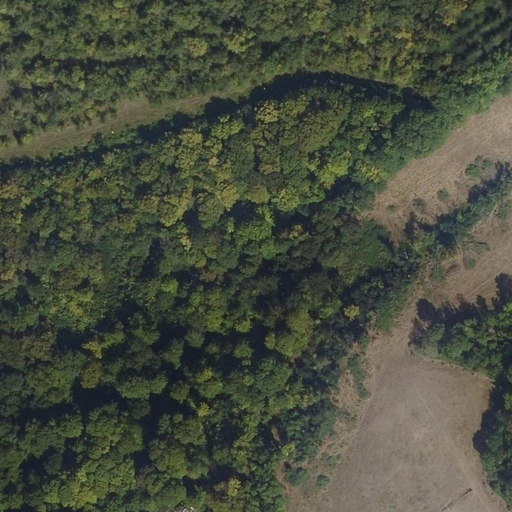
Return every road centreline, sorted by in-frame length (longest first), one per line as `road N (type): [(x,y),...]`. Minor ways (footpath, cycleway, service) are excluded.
road 1 (track): [(241,511),(240,439),(326,202),(380,150),(401,106),(416,42),(411,0)]
road 2 (track): [(401,106),(511,22)]
